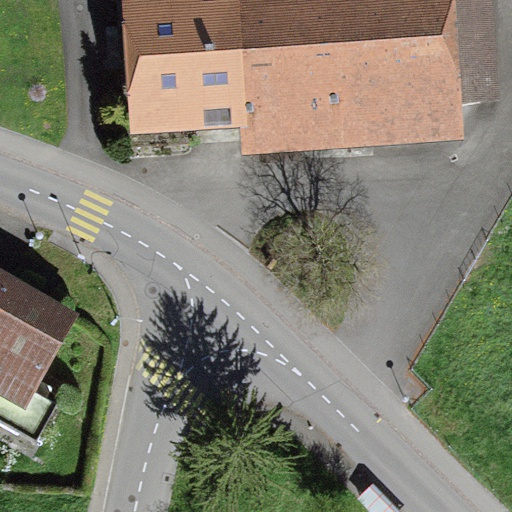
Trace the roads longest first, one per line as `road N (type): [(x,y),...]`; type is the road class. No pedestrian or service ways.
road 1 (residential): [(194,260),(249,304),(456,511)]
road 2 (residential): [(145,511),(194,260)]
road 3 (residential): [(0,176),(194,260)]
